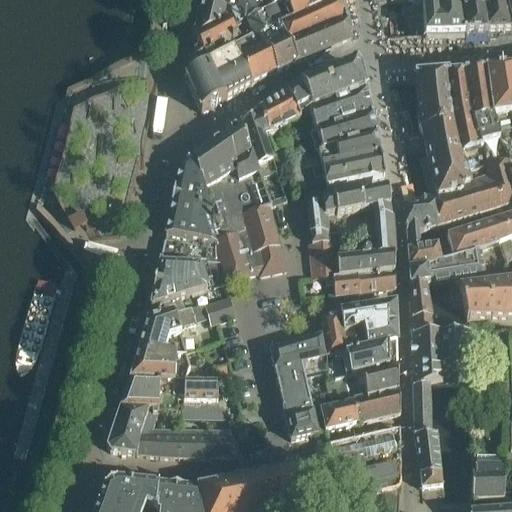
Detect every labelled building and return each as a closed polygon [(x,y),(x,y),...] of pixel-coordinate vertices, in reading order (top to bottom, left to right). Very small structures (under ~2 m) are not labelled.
[(222,26),(226,6),(226,5),(204,0),(200,0),(192,39),(194,40),(222,26)] [(249,0),(245,3),(238,7),(242,14),(246,22),(289,0),(249,0)] [(256,40),(338,0),(337,0),(289,0),(246,22),(256,40)] [(344,21),(338,0),(256,40),(259,46),(269,41),(272,47),(284,41),(286,47),(344,21)] [(464,38),(458,0),(408,0),(408,1),(420,0),(422,0),(424,40),(464,38)] [(458,0),(464,38),(487,37),(481,0),(458,0)] [(481,0),(487,37),(511,35),(511,34),(503,0),(481,0)] [(511,0),(503,0),(511,34),(511,0)] [(226,5),(226,6),(233,19),(242,14),(238,7),(226,5)] [(350,41),(344,21),(286,47),(295,66),(316,57),(322,54),(322,55),(325,54),(324,53),(350,41)] [(222,26),(192,40),(198,49),(203,59),(229,45),(235,41),(231,32),(234,30),(230,22),(226,24),(222,26)] [(262,50),(256,53),(248,35),(235,41),(229,45),(250,89),(275,76),(262,50)] [(269,41),(259,46),(262,50),(275,76),(295,66),(286,47),(284,41),(272,47),(269,41)] [(229,45),(203,59),(225,102),(250,89),(229,45)] [(225,102),(203,59),(198,49),(188,57),(184,74),(187,81),(186,81),(201,116),(225,102)] [(351,69),(299,90),(311,115),(365,94),(359,72),(351,69)] [(511,72),(485,75),(488,107),(492,120),(498,143),(503,164),(505,169),(511,164),(511,72)] [(498,143),(492,120),(488,107),(485,75),(485,74),(465,76),(465,77),(469,124),(470,124),(477,152),(480,152),(484,168),(503,164),(498,143)] [(484,168),(480,152),(477,152),(470,124),(469,124),(465,77),(447,78),(451,124),(453,143),(455,158),(463,174),(484,168)] [(417,98),(419,127),(451,124),(447,78),(416,81),(417,98)] [(73,160),(54,201),(57,205),(68,222),(68,223),(73,231),(74,232),(76,231),(75,229),(80,226),(81,227),(81,228),(85,233),(91,241),(91,242),(100,241),(120,240),(133,190),(138,171),(141,159),(145,143),(152,115),(152,114),(157,84),(153,83),(148,83),(144,84),(143,84),(135,85),(124,86),(121,88),(119,89),(120,91),(92,106),(84,110),(85,122),(77,126),(78,137),(78,148),(78,149),(73,160)] [(299,90),(287,97),(299,122),(309,116),(311,115),(299,90)] [(309,116),(315,136),(371,118),(365,94),(311,115),(309,116)] [(260,113),(268,135),(299,122),(287,97),(260,113)] [(260,113),(240,128),(248,152),(258,182),(276,176),(263,137),(268,135),(260,113)] [(315,136),(320,152),(321,155),(375,138),(371,118),(315,136)] [(464,198),(462,193),(470,189),(468,184),(463,174),(455,158),(453,143),(451,124),(419,127),(420,135),(421,135),(425,149),(428,160),(420,162),(430,201),(431,201),(438,200),(464,198)] [(258,182),(248,152),(240,128),(206,153),(205,152),(193,160),(193,161),(204,199),(209,217),(211,223),(207,224),(214,244),(243,236),(238,216),(267,207),(258,182)] [(379,156),(375,138),(321,155),(320,152),(317,153),(321,169),(379,156)] [(379,156),(321,169),(312,171),(314,180),(323,178),(327,193),(384,180),(379,156)] [(179,173),(174,193),(204,199),(193,161),(181,169),(179,173)] [(438,228),(492,213),(493,213),(511,205),(511,192),(510,187),(505,169),(503,164),(484,168),(463,174),(468,184),(470,189),(462,193),(464,198),(438,200),(431,201),(438,228)] [(330,204),(386,192),(384,180),(327,193),(330,204)] [(330,204),(307,209),(311,243),(311,248),(328,246),(327,241),(325,220),(335,218),(336,220),(373,212),(389,209),(390,209),(386,192),(330,204)] [(171,209),(209,217),(204,199),(174,193),(171,209)] [(417,233),(438,228),(431,201),(430,201),(418,203),(414,214),(404,214),(406,235),(407,253),(419,251),(417,233)] [(494,223),(446,237),(453,263),(480,255),(480,252),(500,245),(510,241),(511,240),(511,205),(493,213),(492,213),(494,223)] [(269,211),(267,207),(238,216),(243,236),(214,244),(215,250),(214,249),(216,254),(163,245),(160,261),(205,266),(205,267),(213,291),(226,286),(227,289),(249,282),(248,280),(241,257),(251,254),(252,257),(255,256),(267,253),(279,250),(278,248),(268,211),(269,211)] [(215,250),(214,244),(207,224),(211,223),(209,217),(171,209),(165,239),(214,249),(215,250)] [(389,209),(373,212),(375,223),(374,223),(376,253),(393,253),(391,220),(389,221),(389,209)] [(500,245),(504,256),(511,253),(511,247),(510,241),(500,245)] [(309,261),(335,257),(334,245),(328,246),(311,248),(308,248),(309,261)] [(280,248),(278,248),(279,250),(267,253),(273,278),(285,275),(280,248)] [(419,251),(407,253),(409,275),(422,273),(422,272),(423,272),(439,267),(442,266),(438,248),(420,253),(419,251)] [(393,253),(376,253),(370,254),(369,252),(368,251),(367,250),(366,250),(364,249),(363,249),(362,249),(360,250),(360,251),(359,251),(358,252),(358,253),(358,254),(358,255),(358,256),(358,257),(359,258),(359,259),(360,260),(362,261),(336,263),(336,268),(338,280),(362,277),(394,274),(393,258),(393,253)] [(267,253),(255,256),(259,277),(258,278),(259,281),(273,278),(267,253)] [(259,277),(255,256),(252,257),(251,254),(241,257),(248,280),(258,278),(259,277)] [(422,273),(409,275),(410,288),(425,286),(425,287),(461,281),(484,277),(480,255),(453,263),(442,266),(439,267),(423,272),(422,272),(422,273)] [(336,268),(336,263),(335,257),(309,261),(311,272),(336,268)] [(205,266),(160,261),(159,267),(156,280),(155,280),(152,296),(149,310),(150,311),(148,324),(183,314),(179,302),(205,293),(198,269),(205,267),(205,266)] [(332,281),(338,280),(336,268),(311,272),(312,284),(332,281)] [(395,293),(394,274),(362,277),(365,297),(395,293)] [(334,301),(365,297),(362,277),(338,280),(332,281),(334,301)] [(460,302),(465,318),(465,320),(511,322),(511,284),(458,291),(460,302)] [(432,320),(426,288),(425,287),(425,286),(410,288),(411,338),(431,335),(430,321),(432,320)] [(229,303),(228,303),(205,310),(210,329),(234,322),(229,303)] [(365,352),(395,346),(394,308),(339,317),(342,337),(362,333),(365,352)] [(147,325),(138,357),(176,359),(185,357),(177,332),(195,327),(190,312),(183,314),(148,324),(147,325)] [(365,352),(362,333),(342,337),(339,317),(320,326),(322,339),(326,362),(349,358),(348,356),(365,352)] [(470,366),(470,365),(469,333),(431,335),(411,338),(412,349),(419,352),(420,367),(470,366)] [(322,339),(269,355),(290,444),(317,438),(304,381),(326,376),(326,362),(322,339)] [(326,362),(326,376),(326,387),(396,371),(395,346),(365,352),(348,356),(349,358),(326,362)] [(492,352),(492,361),(505,360),(504,352),(492,352)] [(183,385),(188,371),(185,357),(176,359),(138,357),(130,384),(171,385),(183,385)] [(492,361),(492,364),(493,369),(505,368),(505,360),(492,361)] [(414,389),(429,387),(471,388),(470,366),(420,367),(414,371),(414,389)] [(352,406),(397,396),(396,371),(326,387),(328,394),(336,392),(346,390),(350,406),(352,406)] [(176,414),(176,402),(182,402),(183,385),(171,385),(130,384),(120,412),(156,414),(176,414)] [(215,386),(183,385),(182,402),(182,410),(215,411),(215,406),(216,406),(215,386)] [(431,418),(429,387),(414,389),(412,390),(413,417),(431,418)] [(346,390),(336,392),(340,408),(319,413),(324,436),(357,428),(352,406),(350,406),(346,390)] [(357,428),(399,419),(397,396),(352,406),(357,428)] [(180,410),(180,422),(226,424),(222,413),(222,412),(215,411),(182,410),(180,410)] [(120,412),(112,436),(139,442),(140,432),(152,434),(158,418),(156,418),(156,414),(120,412)] [(414,439),(419,474),(441,472),(437,435),(431,435),(431,418),(413,417),(414,439)] [(164,434),(152,434),(140,432),(139,442),(136,459),(159,462),(164,462),(164,434)] [(181,434),(164,434),(164,462),(172,463),(181,463),(181,434)] [(181,463),(197,463),(197,434),(181,434),(181,463)] [(213,434),(197,434),(197,463),(213,463),(213,434)] [(213,463),(239,463),(229,434),(213,434),(213,463)] [(331,456),(335,475),(343,506),(399,493),(399,436),(399,435),(398,435),(398,434),(396,434),(383,437),(330,450),(329,450),(329,451),(329,452),(331,456)] [(107,451),(110,456),(136,459),(139,442),(112,436),(107,451)] [(324,511),(343,506),(335,475),(331,456),(315,464),(301,470),(302,473),(314,478),(317,476),(319,477),(316,481),(321,497),(325,497),(324,501),(323,500),(324,511)] [(213,489),(204,490),(197,492),(200,511),(310,511),(320,500),(323,500),(324,501),(325,497),(321,497),(316,481),(319,477),(317,476),(314,478),(302,473),(301,470),(298,471),(298,472),(213,489)] [(472,480),(470,480),(470,503),(471,503),(503,502),(504,496),(504,471),(475,472),(474,472),(474,480),(472,480)] [(419,474),(421,492),(443,490),(441,472),(419,474)] [(97,507),(111,511),(143,511),(145,509),(153,511),(155,511),(156,505),(157,488),(115,483),(104,490),(97,507)] [(156,505),(155,511),(182,511),(184,491),(157,488),(156,505)] [(200,511),(197,492),(184,491),(182,511),(200,511)] [(310,511),(398,511),(399,493),(343,506),(324,511),(323,500),(320,500),(310,511)]
